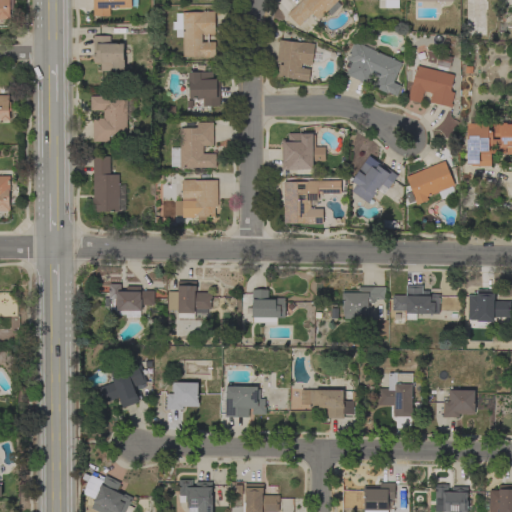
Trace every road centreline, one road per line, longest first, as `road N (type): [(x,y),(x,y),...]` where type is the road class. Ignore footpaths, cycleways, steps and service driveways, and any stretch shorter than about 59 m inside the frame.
road 1 (tertiary): [(0,247),(511,256)]
road 2 (residential): [(130,447),(511,453)]
road 3 (secondary): [(57,511),(56,247)]
road 4 (residential): [(256,251),(261,0)]
road 5 (residential): [(254,108),(335,108),(409,139)]
